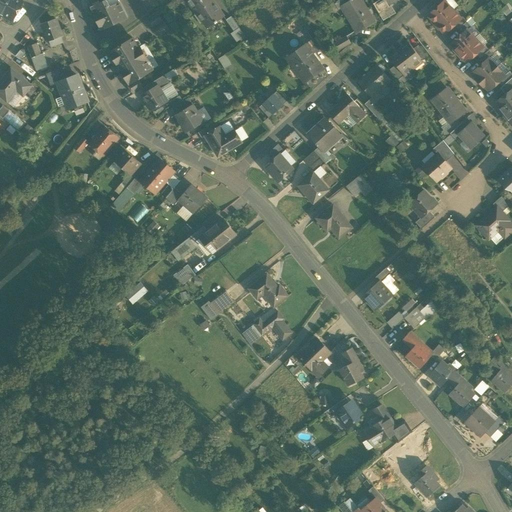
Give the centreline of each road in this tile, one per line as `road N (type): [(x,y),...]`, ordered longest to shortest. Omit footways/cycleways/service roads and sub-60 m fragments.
road 1 (residential): [(482,479),(265,205),(227,175)]
road 2 (track): [(97,511),(195,443),(338,302)]
road 3 (residential): [(227,175),(143,133),(110,99),(92,69),(72,0)]
road 4 (residential): [(227,175),(406,14)]
road 5 (residential): [(406,14),(511,147)]
road 6 (residential): [(511,149),(419,236)]
